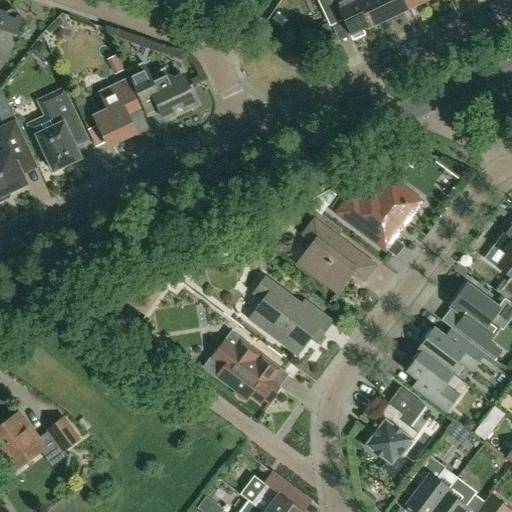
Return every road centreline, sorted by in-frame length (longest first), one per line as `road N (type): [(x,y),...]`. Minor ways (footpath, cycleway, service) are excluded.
road 1 (unclassified): [(0,303),(511,64)]
road 2 (residential): [(345,511),(327,432),(335,385),(492,177),(511,167)]
road 3 (residential): [(251,128),(511,7)]
road 4 (residential): [(0,245),(251,128)]
road 5 (residential): [(251,128),(211,48),(78,0)]
